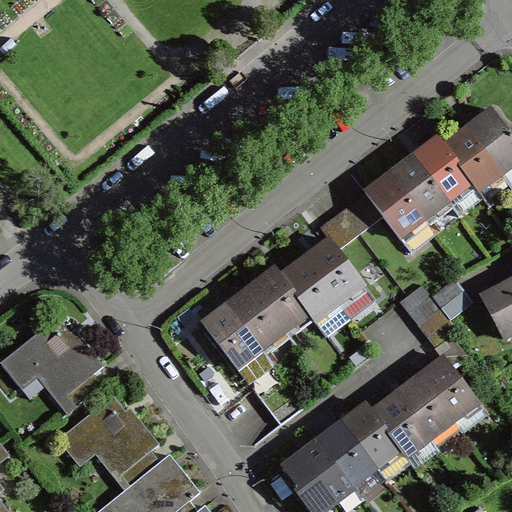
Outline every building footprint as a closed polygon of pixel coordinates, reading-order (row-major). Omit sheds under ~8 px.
[(511,135),(492,110),(468,129),(504,175),(511,168),(511,135)] [(480,193),(504,175),(468,129),(444,147),(473,185),(480,193)] [(414,157),(449,203),(473,185),(444,147),(438,139),(414,157)] [(449,203),(414,157),(390,175),(425,221),(449,203)] [(425,221),(390,175),(366,193),(366,194),(383,217),(401,240),(425,221)] [(383,217),(366,194),(355,203),(372,225),(383,217)] [(372,225),(355,203),(343,211),(360,234),(372,225)] [(360,234),(343,211),(332,220),(349,242),(360,234)] [(349,242),(332,220),(320,229),(330,240),(338,251),(349,242)] [(305,260),(340,305),(365,286),(338,251),(330,240),(305,260)] [(316,323),(340,305),(305,260),(281,278),(310,315),(316,323)] [(250,288),(286,333),(310,315),(281,278),(275,269),(250,288)] [(455,280),(433,297),(442,309),(465,291),(455,280)] [(511,283),(485,298),(507,340),(511,337),(511,283)] [(423,285),(400,303),(410,315),(433,297),(423,285)] [(286,333),(250,288),(227,306),(262,352),(286,333)] [(474,303),(465,291),(442,309),(451,321),(474,303)] [(433,297),(410,315),(419,327),(442,309),(433,297)] [(238,370),(262,352),(227,306),(204,325),(238,370)] [(442,309),(419,327),(428,338),(451,321),(442,309)] [(57,319),(1,363),(20,387),(40,372),(62,400),(65,397),(94,375),(103,368),(79,337),(75,341),(57,319)] [(460,332),(451,321),(428,338),(437,350),(439,349),(454,337),(460,332)] [(439,349),(446,358),(451,365),(466,354),(454,337),(439,349)] [(277,371),(262,352),(238,370),(253,389),(277,371)] [(446,358),(420,377),(455,423),(481,404),(451,365),(446,358)] [(286,383),(277,371),(253,389),(262,402),(286,383)] [(94,375),(65,397),(75,409),(103,387),(94,375)] [(397,394),(432,440),(455,423),(420,377),(397,394)] [(295,395),(286,383),(262,402),(272,414),(295,395)] [(408,459),(432,440),(397,394),(373,413),(401,450),(408,459)] [(304,406),(295,395),(272,414),(280,425),(304,406)] [(113,398),(58,441),(76,465),(97,449),(119,477),(150,453),(158,446),(135,416),(130,420),(113,398)] [(343,423),(378,468),(401,450),(373,413),(367,405),(343,423)] [(378,468),(343,423),(319,441),(353,487),(378,468)] [(355,489),(353,487),(319,441),(301,455),(337,502),(355,489)] [(0,464),(10,457),(0,443),(0,464)] [(150,453),(119,477),(128,489),(159,464),(150,453)] [(128,489),(99,511),(138,511),(149,504),(155,511),(177,511),(191,502),(201,493),(170,455),(159,464),(128,489)] [(324,511),(337,502),(301,455),(284,468),(305,495),(301,497),(312,511),(324,511)] [(198,511),(191,502),(177,511),(198,511)]
